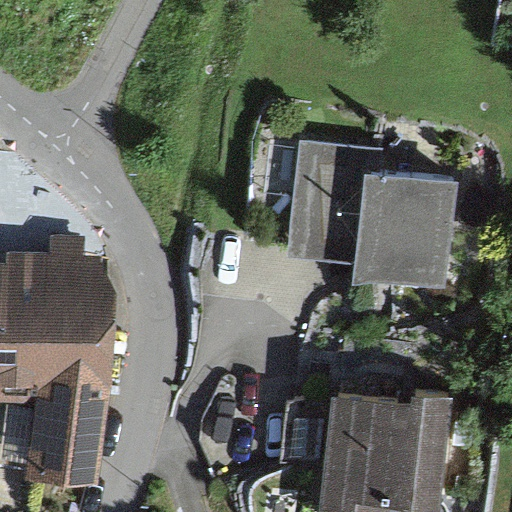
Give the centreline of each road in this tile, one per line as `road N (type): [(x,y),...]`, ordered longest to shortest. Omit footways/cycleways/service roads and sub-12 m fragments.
road 1 (residential): [(48,136),(128,235),(144,357),(111,511)]
road 2 (residential): [(48,136),(138,0)]
